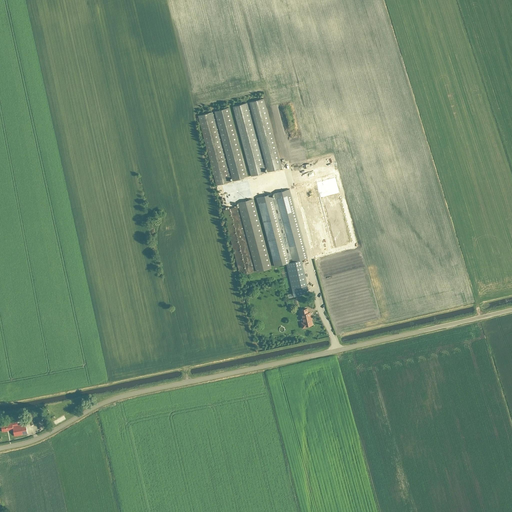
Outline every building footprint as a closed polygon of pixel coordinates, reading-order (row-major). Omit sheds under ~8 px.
[(249,102),(267,172),(281,169),(263,99),(249,102)] [(265,173),(247,103),(233,107),(251,177),(265,173)] [(229,108),(215,112),(233,181),(247,178),(229,108)] [(212,112),(198,116),(216,185),(230,182),(212,112)] [(286,264),(294,297),(309,294),(301,260),(307,258),(291,194),(290,194),(289,190),(274,194),(275,199),(273,199),(272,194),(257,198),(258,202),(258,203),(274,267),(286,264)] [(271,268),(252,199),(238,203),(256,272),(271,268)] [(223,210),(240,276),(253,272),(236,207),(223,210)] [(307,309),(299,311),(300,315),(301,315),(302,318),(303,322),(301,323),(302,328),(308,327),(307,326),(312,325),(310,318),(311,318),(310,313),(308,313),(307,309)] [(6,424),(1,425),(2,432),(13,430),(14,436),(27,434),(25,424),(17,425),(17,422),(6,424)]
